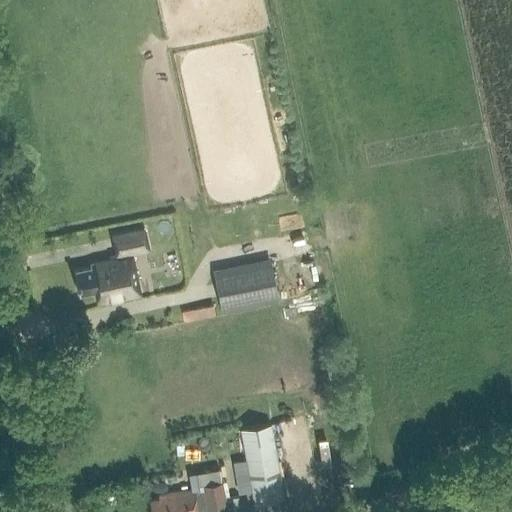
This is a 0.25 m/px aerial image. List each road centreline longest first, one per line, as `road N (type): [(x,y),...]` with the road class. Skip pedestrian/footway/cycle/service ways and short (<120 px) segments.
road 1 (unclassified): [(69,511),(0,187)]
road 2 (unclassified): [(355,511),(511,463)]
